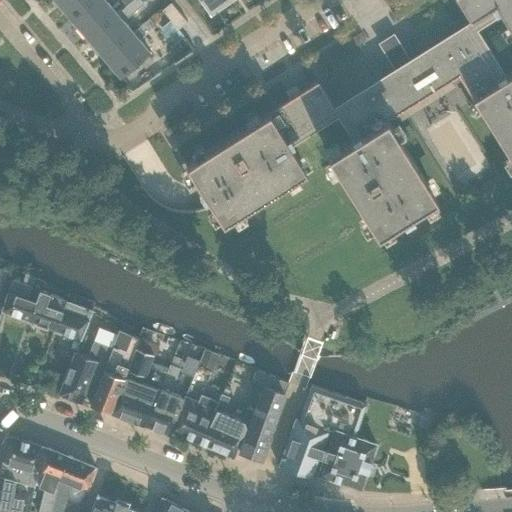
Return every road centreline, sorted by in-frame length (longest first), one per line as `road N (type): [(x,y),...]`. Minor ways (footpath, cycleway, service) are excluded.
road 1 (tertiary): [(254,505),(3,409)]
road 2 (unclassified): [(128,136),(341,0)]
road 3 (residential): [(80,136),(70,103),(0,18)]
